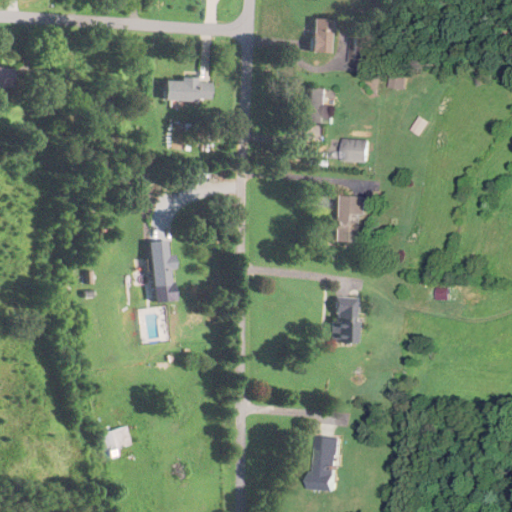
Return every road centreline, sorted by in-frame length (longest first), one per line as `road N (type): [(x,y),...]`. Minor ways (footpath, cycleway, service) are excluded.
road 1 (residential): [(241,174),(238,511)]
road 2 (residential): [(0,16),(247,31)]
road 3 (residential): [(241,174),(248,0)]
